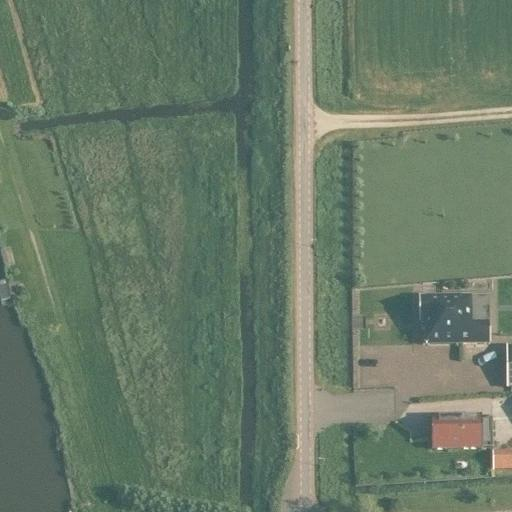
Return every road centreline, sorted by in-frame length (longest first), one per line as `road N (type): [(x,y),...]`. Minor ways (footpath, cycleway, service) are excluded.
road 1 (tertiary): [(309,511),(303,0)]
road 2 (track): [(115,511),(91,412),(0,135)]
road 3 (track): [(511,103),(301,114)]
